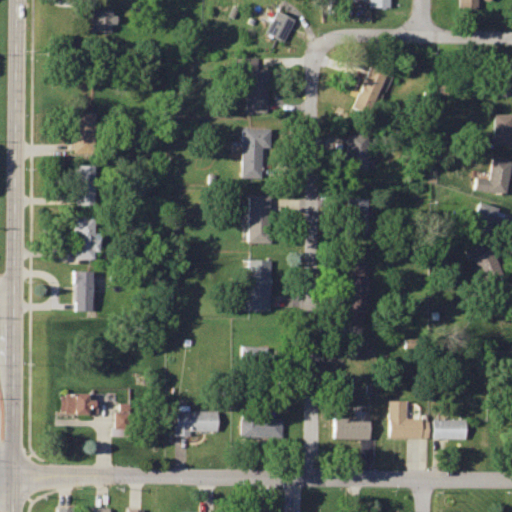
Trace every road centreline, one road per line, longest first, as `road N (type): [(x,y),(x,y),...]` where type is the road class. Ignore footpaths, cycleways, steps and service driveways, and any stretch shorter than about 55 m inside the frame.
road 1 (residential): [(14,476),(511,478)]
road 2 (secondary): [(14,476),(16,0)]
road 3 (residential): [(309,478),(311,74),(319,44)]
road 4 (residential): [(319,44),(346,34),(511,37)]
